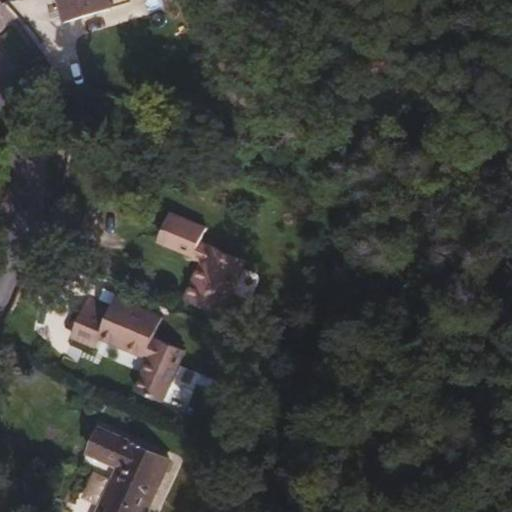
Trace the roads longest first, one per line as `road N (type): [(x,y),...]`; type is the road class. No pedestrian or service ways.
road 1 (track): [(19,117),(86,96),(246,148),(312,188),(334,251),(334,289),(273,511)]
road 2 (secondary): [(0,273),(26,196),(19,117),(0,76)]
